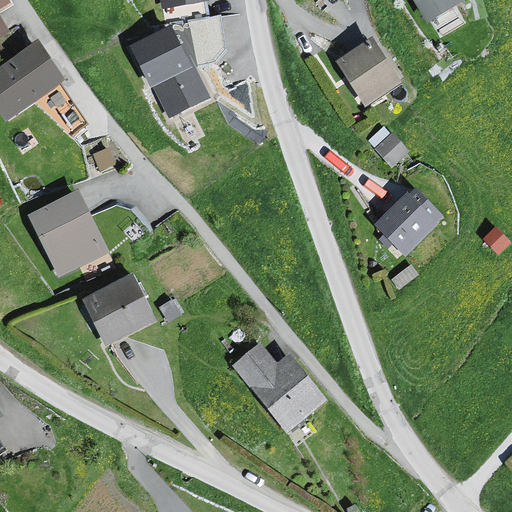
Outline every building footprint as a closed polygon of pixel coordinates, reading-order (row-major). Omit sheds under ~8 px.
[(204,0),(154,0),(157,10),(205,1),(204,0)] [(458,0),(416,0),(427,18),(458,0)] [(164,32),(126,51),(163,124),(201,105),(164,32)] [(339,62),(367,104),(399,82),(371,40),(339,62)] [(23,46),(0,62),(0,123),(52,86),(23,46)] [(369,152),(389,170),(403,153),(383,136),(369,152)] [(401,194),(368,226),(398,257),(431,224),(401,194)] [(68,196),(18,222),(51,285),(101,259),(68,196)] [(489,228),(476,242),(494,259),(508,245),(489,228)] [(122,280),(77,303),(100,347),(144,324),(122,280)] [(251,348),(223,371),(277,436),(319,401),(282,356),(267,368),(251,348)] [(0,423),(0,462),(17,452),(0,423)]
